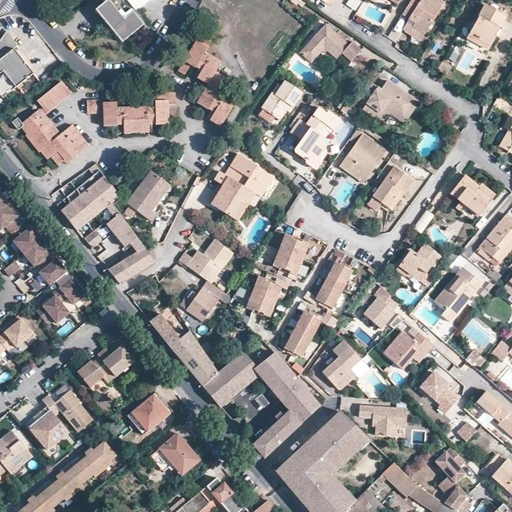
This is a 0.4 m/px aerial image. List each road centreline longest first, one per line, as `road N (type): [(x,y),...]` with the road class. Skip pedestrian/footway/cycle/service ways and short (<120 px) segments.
road 1 (residential): [(25,0),(72,56),(93,71),(120,74),(161,47),(190,0)]
road 2 (residential): [(307,199),(324,229),(362,247),(394,239),(464,143)]
road 3 (tertiary): [(121,302),(262,470)]
road 4 (tertiary): [(0,154),(121,302)]
road 5 (residential): [(464,143),(477,124),(475,109),(352,24)]
road 6 (residential): [(121,302),(0,404)]
